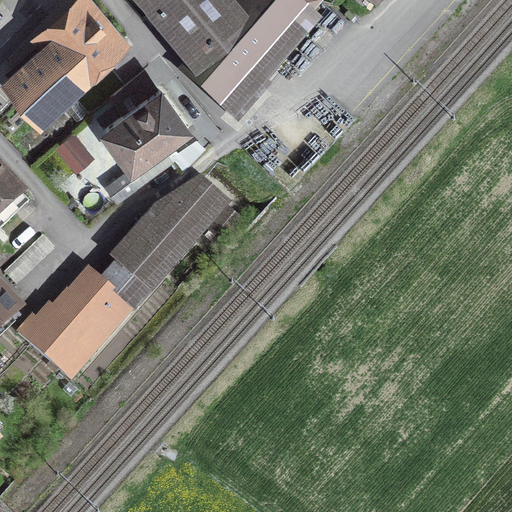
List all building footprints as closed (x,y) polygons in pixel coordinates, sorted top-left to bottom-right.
[(82,0),(80,0),(39,37),(46,45),(10,77),(41,111),(83,74),(77,67),(111,36),(116,43),(124,36),(118,29),(113,34),(82,0)] [(234,101),(229,97),(312,0),(246,0),(236,12),(225,0),(134,0),(189,66),(187,68),(201,85),(228,108),(234,101)] [(107,185),(117,199),(170,161),(166,156),(159,161),(147,145),(164,133),(170,140),(188,127),(158,86),(156,87),(144,69),(114,94),(118,100),(98,115),(134,166),(107,185)] [(74,170),(95,156),(78,128),(56,141),(74,170)] [(0,227),(29,201),(0,170),(0,227)] [(112,258),(118,263),(150,291),(225,205),(200,181),(185,190),(188,195),(161,211),(157,208),(112,258)] [(72,380),(150,291),(118,263),(102,281),(97,276),(77,300),(71,295),(30,342),(72,380)] [(0,325),(18,309),(0,289),(0,325)]
